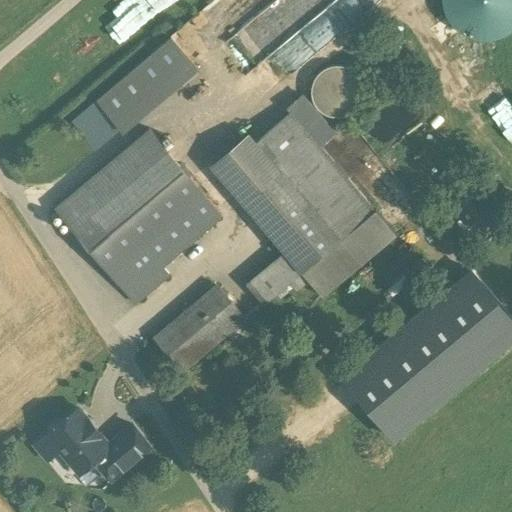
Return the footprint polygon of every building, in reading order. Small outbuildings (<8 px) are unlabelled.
[(204,0),(195,7),(229,53),(239,46),(254,65),(280,46),(294,65),(355,19),(342,2),(332,10),(327,4),(332,0),(204,0)] [(462,31),(474,38),(488,41),(502,40),(511,34),(511,0),(448,0),(449,7),(454,20),(462,31)] [(170,38),(96,100),(120,129),(194,66),(170,38)] [(359,75),(347,66),(343,65),(337,64),(324,69),(314,80),(312,94),(317,108),(329,118),(343,119),(356,114),(364,102),(365,88),(359,75)] [(249,135),(211,167),(242,203),(241,204),(284,256),(245,287),(262,307),(289,285),(296,294),(308,284),(301,275),(374,212),(291,113),(255,143),(249,135)] [(148,129),(53,208),(114,281),(119,277),(138,300),(168,275),(161,267),(221,217),(148,129)] [(217,287),(154,339),(181,371),(215,343),(212,340),(241,316),(217,287)] [(78,408),(61,422),(56,422),(48,427),(48,433),(47,434),(59,448),(79,472),(93,459),(110,479),(130,462),(112,440),(107,444),(100,435),(101,434),(99,432),(96,435),(86,423),(89,420),(87,418),(86,419),(78,408)] [(132,424),(112,440),(130,462),(149,446),(132,424)] [(59,448),(47,434),(35,444),(47,459),(59,448)]
